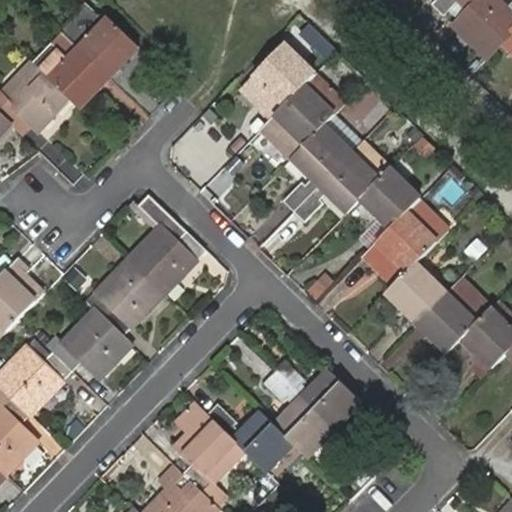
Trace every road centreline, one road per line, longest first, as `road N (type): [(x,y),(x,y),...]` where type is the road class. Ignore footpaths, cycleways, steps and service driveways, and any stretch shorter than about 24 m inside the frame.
road 1 (residential): [(261,274),(436,440),(435,478),(402,511)]
road 2 (residential): [(40,511),(261,274)]
road 3 (residential): [(42,204),(73,233),(147,164),(261,274)]
